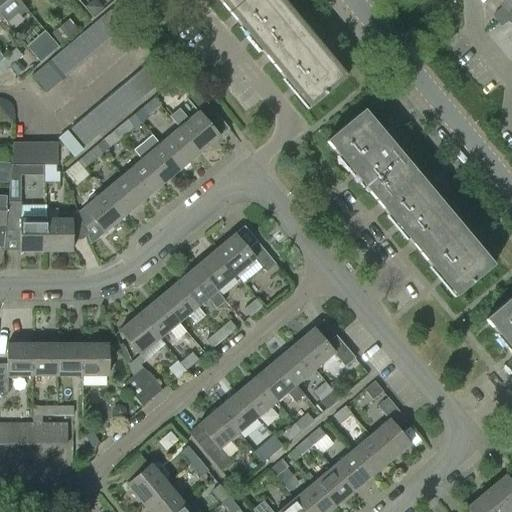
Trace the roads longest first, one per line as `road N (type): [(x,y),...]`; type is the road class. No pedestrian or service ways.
road 1 (residential): [(330,269),(246,173),(107,282),(0,288)]
road 2 (residential): [(94,511),(85,485),(95,467),(330,269)]
road 3 (residential): [(386,511),(449,459),(458,438),(451,415),(330,269)]
road 4 (tertiary): [(511,190),(352,0)]
